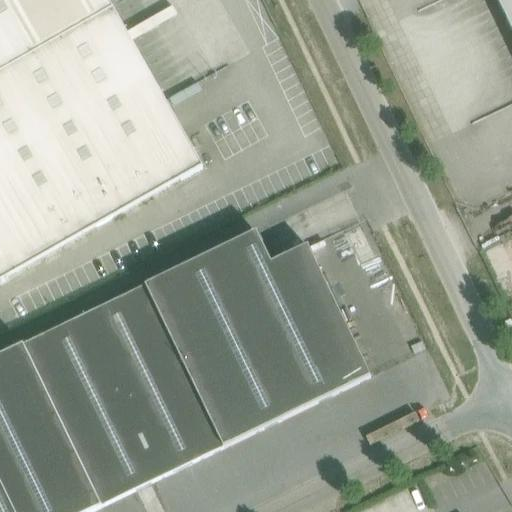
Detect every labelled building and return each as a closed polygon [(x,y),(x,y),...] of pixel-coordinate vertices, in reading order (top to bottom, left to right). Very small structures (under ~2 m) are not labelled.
[(0,0),(0,123),(135,47),(108,0),(0,0)] [(511,0),(497,0),(511,31),(511,0)] [(0,284),(204,169),(135,47),(0,123),(0,284)] [(257,233),(147,287),(226,449),(372,378),(309,248),(273,265),(257,233)] [(82,511),(95,511),(226,449),(147,287),(8,355),(82,511)] [(0,511),(82,511),(8,355),(0,358),(0,511)]
